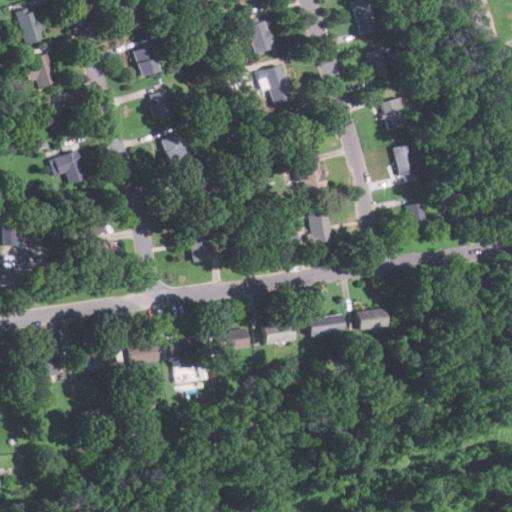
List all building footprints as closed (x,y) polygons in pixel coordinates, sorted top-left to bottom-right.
[(129,0),(116,4),(125,31),(141,25),(133,0),(129,0)] [(365,0),(357,0),(349,2),(359,34),(374,29),(365,0)] [(40,38),(30,6),(12,12),(22,43),(40,38)] [(254,53),(271,47),(261,15),(243,21),(254,53)] [(156,71),(148,45),(130,51),(138,77),(156,71)] [(364,52),(372,77),(388,72),(380,46),(364,52)] [(29,77),(34,89),(54,82),(44,53),(20,61),(27,78),(29,77)] [(270,105),(288,100),(278,65),(253,71),(258,91),(266,89),(270,105)] [(152,121),(170,116),(162,90),(145,95),(152,121)] [(404,126),(399,97),(379,101),(384,129),(404,126)] [(48,131),(66,125),(59,103),(40,109),(48,131)] [(312,144),(305,118),(286,123),(294,149),(312,144)] [(158,139),(165,165),(185,160),(178,134),(158,139)] [(413,172),(408,144),(391,147),(396,175),(413,172)] [(51,176),(62,172),(66,184),(84,178),(74,150),(46,159),(51,176)] [(294,167),(300,198),(323,193),(317,162),(294,167)] [(409,230),(425,227),(420,202),(404,204),(409,230)] [(103,232),(99,211),(77,216),(82,236),(103,232)] [(308,243),(328,242),(326,212),(307,212),(308,243)] [(187,262),(209,260),(207,239),(214,239),(212,225),(184,228),(187,262)] [(277,230),(278,243),(296,241),(294,228),(277,230)] [(114,266),(111,240),(82,242),(85,269),(114,266)] [(383,327),(381,308),(353,310),(355,330),(383,327)] [(341,331),(338,313),(304,318),(307,336),(341,331)] [(259,324),(262,344),(291,340),(288,320),(259,324)] [(246,347),(244,328),(215,331),(217,350),(246,347)] [(176,357),(177,368),(190,366),(189,355),(200,354),(198,334),(167,338),(169,357),(176,357)] [(124,345),(127,364),(155,359),(152,340),(124,345)] [(75,352),(77,373),(107,370),(105,349),(75,352)] [(53,356),(29,360),(31,377),(56,374),(53,356)]
